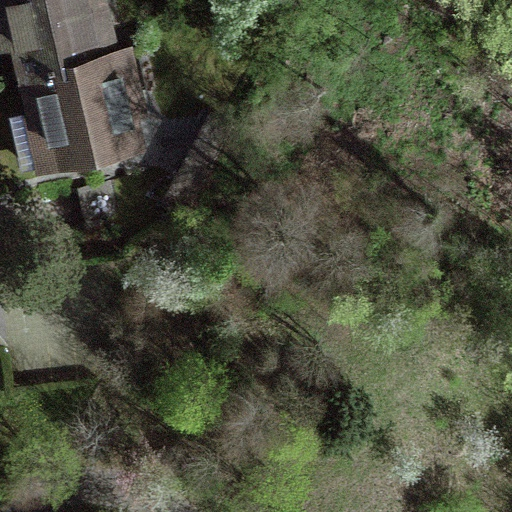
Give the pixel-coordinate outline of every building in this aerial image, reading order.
[(0,0),(0,8),(9,7),(25,74),(112,54),(99,0),(0,0)] [(135,95),(125,50),(25,74),(34,114),(14,119),(24,163),(136,141),(126,97),(135,95)] [(207,116),(173,175),(194,187),(228,128),(207,116)] [(87,225),(155,210),(146,172),(79,187),(87,225)] [(173,175),(161,198),(182,209),(194,187),(173,175)]
